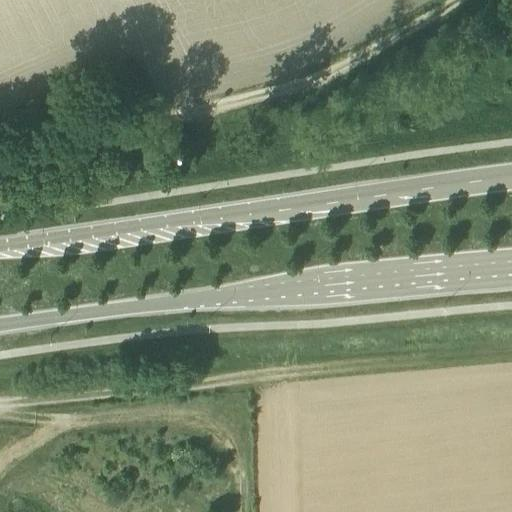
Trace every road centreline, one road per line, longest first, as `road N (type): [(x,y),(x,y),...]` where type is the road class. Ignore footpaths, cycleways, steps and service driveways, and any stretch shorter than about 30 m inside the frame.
road 1 (tertiary): [(511,176),(0,244)]
road 2 (tertiary): [(0,325),(511,263)]
road 3 (track): [(466,0),(320,82),(0,148)]
road 4 (track): [(252,379),(0,404)]
